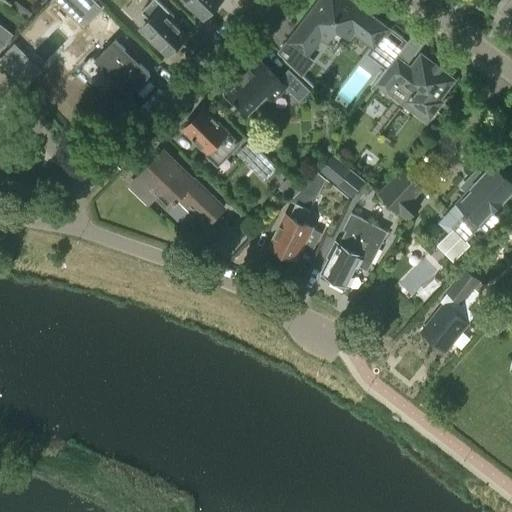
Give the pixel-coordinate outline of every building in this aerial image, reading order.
[(14,0),(11,5),(27,18),(31,13),(14,0)] [(94,0),(55,0),(56,0),(83,27),(102,8),(94,0)] [(177,45),(186,35),(171,20),(175,17),(157,0),(152,0),(141,12),(150,21),(142,29),(167,55),(170,52),(173,52),(177,48),(177,45)] [(220,0),(184,0),(203,18),(206,16),(209,16),(213,11),(212,9),(220,0)] [(389,29),(350,0),(319,0),(287,42),(306,57),(321,38),(327,42),(337,29),(350,39),(354,33),(374,48),(389,29)] [(130,95),(150,73),(115,39),(94,60),(130,95)] [(24,56),(14,46),(0,62),(0,63),(9,72),(24,56)] [(387,94),(397,81),(413,94),(407,101),(429,119),(442,102),(440,100),(455,80),(439,68),(441,65),(438,63),(436,66),(421,54),(411,67),(397,55),(375,84),(387,94)] [(310,90),(288,69),(279,79),(259,59),(240,77),(237,74),(222,90),(225,93),(223,95),(235,106),(237,104),(247,114),(268,94),(273,99),(285,88),(299,102),(310,90)] [(203,109),(184,129),(203,148),(200,152),(209,161),(219,150),(224,154),(235,142),(225,133),(226,132),(203,109)] [(177,201),(176,199),(177,198),(205,226),(223,208),(163,150),(129,185),(148,203),(155,196),(167,208),(173,202),(174,204),(177,201)] [(259,150),(246,163),(264,180),(277,167),(259,150)] [(337,183),(350,167),(331,152),(318,168),(337,183)] [(486,232),(500,218),(492,210),(511,190),(511,183),(492,164),(479,177),(475,174),(462,187),(467,191),(456,201),(457,202),(437,223),(448,233),(452,229),(465,241),(480,226),(486,232)] [(401,167),(398,169),(377,192),(406,219),(419,204),(411,197),(422,186),(401,167)] [(324,180),(314,174),(304,186),(317,193),(324,180)] [(315,248),(322,234),(311,229),(312,227),(303,223),(309,211),(295,204),(289,216),(286,214),(270,246),(296,259),(304,243),(315,248)] [(331,252),(333,253),(322,273),(320,278),(344,291),(359,261),(369,266),(389,227),(353,209),(345,225),(348,226),(341,240),(338,238),(331,252)] [(252,238),(261,230),(249,218),(241,226),(252,238)] [(466,270),(441,301),(444,303),(421,331),(445,351),(469,323),(457,313),(456,307),(478,280),(466,270)]
